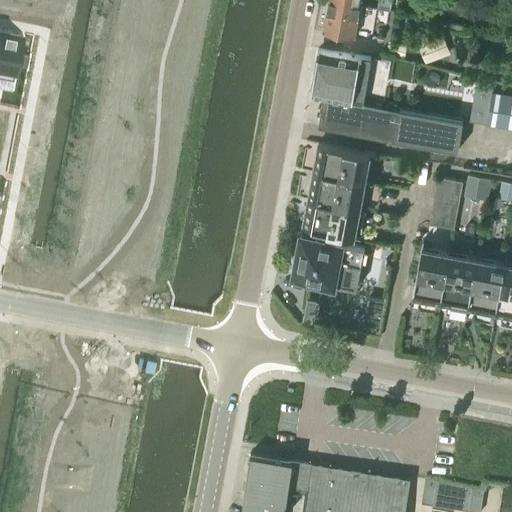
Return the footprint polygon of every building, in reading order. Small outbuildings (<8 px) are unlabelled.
[(359,3),(344,0),(327,0),(322,29),(353,35),(359,3)] [(0,28),(0,76),(14,80),(23,33),(0,28)] [(425,62),(450,52),(443,34),(435,37),(432,31),(415,38),(425,62)] [(403,57),(406,44),(388,41),(385,54),(403,57)] [(370,56),(318,47),(310,93),(324,95),(319,125),(458,148),(463,117),(362,101),(370,56)] [(511,98),(491,95),(486,123),(511,126),(511,98)] [(313,169),(372,180),(378,152),(318,141),(313,169)] [(367,207),(372,180),(313,169),(308,196),(367,207)] [(467,173),(465,186),(489,190),(491,177),(467,173)] [(438,175),(436,187),(459,191),(461,179),(438,175)] [(511,180),(501,178),(499,192),(511,194),(511,180)] [(436,187),(434,198),(457,202),(459,191),(436,187)] [(367,207),(308,196),(302,224),(362,235),(367,207)] [(434,198),(432,210),(455,214),(457,202),(434,198)] [(432,210),(430,222),(453,225),(455,214),(432,210)] [(357,287),(365,245),(301,233),(293,274),(357,287)] [(413,297),(440,302),(450,250),(422,244),(412,297),(413,297)] [(440,302),(467,307),(477,255),(450,250),(440,302)] [(467,307),(495,312),(505,260),(477,255),(467,307)] [(511,261),(505,260),(495,312),(511,315),(511,261)] [(369,293),(362,326),(378,329),(385,296),(369,293)] [(307,296),(303,318),(316,321),(320,298),(307,296)] [(405,475),(279,456),(250,451),(241,511),(249,511),(404,511),(410,476),(405,475)] [(424,478),(421,502),(433,503),(436,480),(424,478)] [(445,505),(448,481),(447,481),(436,480),(433,503),(445,505)] [(448,481),(445,505),(456,507),(460,483),(448,481)] [(468,509),(472,485),(460,483),(456,507),(468,509)] [(472,485),(468,509),(480,511),(484,487),(472,485)]
